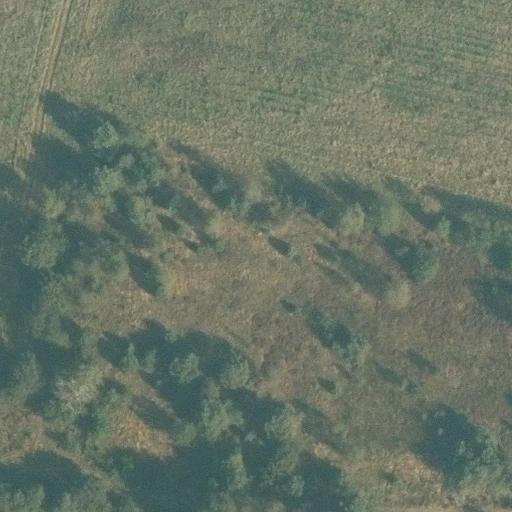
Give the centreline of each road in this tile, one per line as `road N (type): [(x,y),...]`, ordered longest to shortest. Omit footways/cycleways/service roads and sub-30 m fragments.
road 1 (track): [(73,474),(18,334),(25,196),(68,0)]
road 2 (track): [(356,511),(162,500),(73,474),(0,483)]
